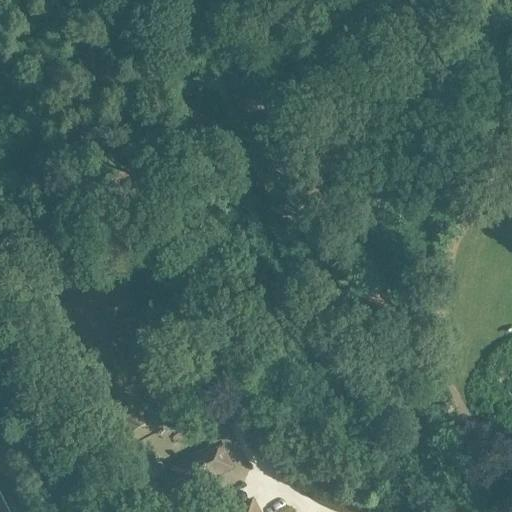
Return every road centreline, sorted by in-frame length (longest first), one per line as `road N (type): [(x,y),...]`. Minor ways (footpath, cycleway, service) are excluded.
road 1 (track): [(248,124),(449,511)]
road 2 (track): [(182,0),(248,124),(335,69),(370,0)]
